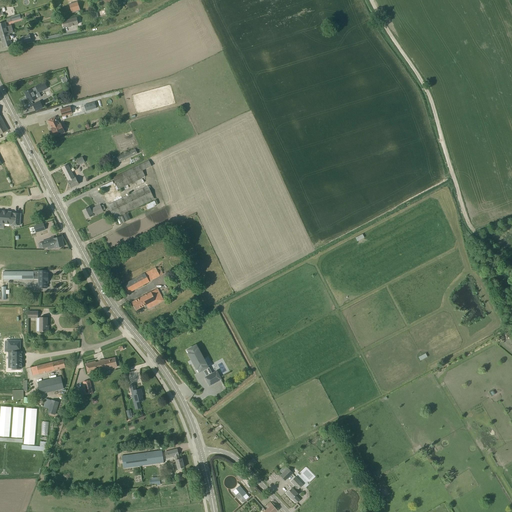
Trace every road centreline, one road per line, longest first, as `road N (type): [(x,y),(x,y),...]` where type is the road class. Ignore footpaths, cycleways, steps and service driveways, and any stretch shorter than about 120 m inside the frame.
road 1 (track): [(511,263),(468,224),(426,89),(371,0)]
road 2 (primary): [(82,251),(0,89)]
road 3 (track): [(0,475),(41,469),(77,366)]
road 4 (primary): [(201,451),(171,381),(131,330)]
